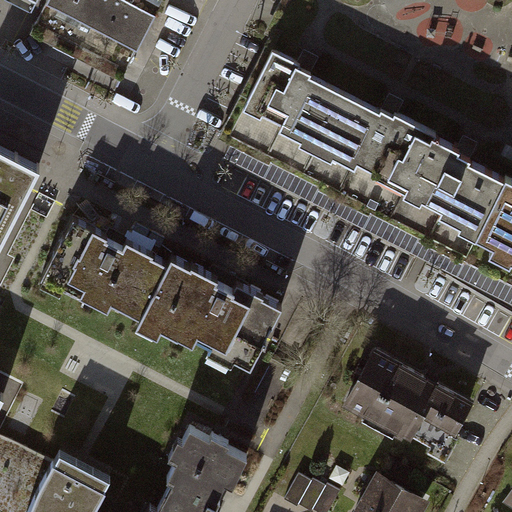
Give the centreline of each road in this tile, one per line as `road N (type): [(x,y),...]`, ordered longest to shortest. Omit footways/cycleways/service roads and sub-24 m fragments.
road 1 (residential): [(152,165),(511,365)]
road 2 (residential): [(152,165),(239,0)]
road 3 (residential): [(0,81),(152,165)]
